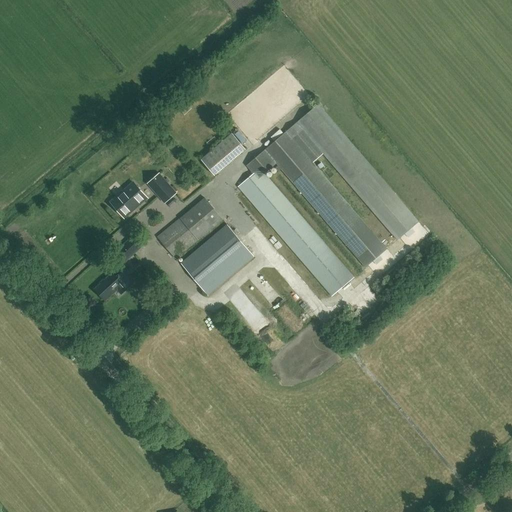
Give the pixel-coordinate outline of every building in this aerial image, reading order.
[(253,173),(237,187),(332,296),(353,278),(263,173),(275,163),(365,267),(386,249),(312,162),(323,153),(397,239),(418,221),(318,104),(247,165),(253,173)] [(245,150),(232,134),(202,161),(215,176),(245,150)] [(218,186),(225,190),(244,164),(237,159),(218,186)] [(175,193),(164,180),(159,174),(148,183),(165,203),(175,193)] [(124,218),(133,209),(147,198),(133,183),(111,202),(124,218)] [(175,258),(222,219),(205,198),(157,237),(175,258)] [(207,295),(253,257),(227,225),(181,263),(207,295)] [(124,263),(141,248),(130,237),(114,252),(124,263)] [(105,300),(117,289),(121,293),(133,282),(122,272),(116,278),(112,273),(94,289),(105,300)] [(305,315),(294,320),(298,329),(304,326),(303,323),(308,321),(305,315)]
